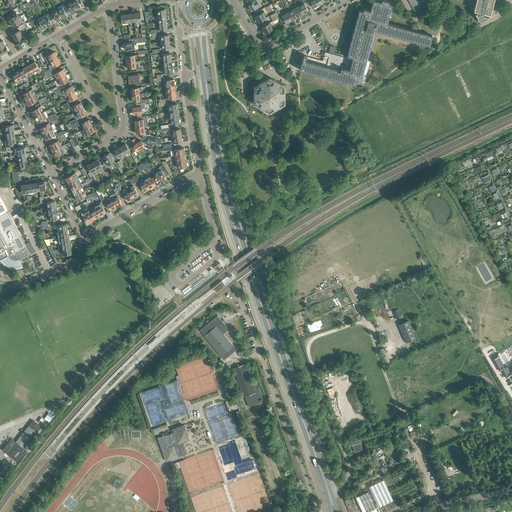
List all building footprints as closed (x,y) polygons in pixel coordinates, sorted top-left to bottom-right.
[(26,0),(28,2),(24,4),(27,9),(35,4),(36,6),(39,5),(38,2),(40,2),(38,0),(26,0)] [(71,0),(70,0),(64,4),(71,15),(74,13),(73,12),(74,12),(74,11),(77,9),(71,0)] [(71,0),(77,9),(80,8),(81,8),(82,8),(85,7),(82,1),(84,0),(71,0)] [(254,0),(250,3),(250,4),(249,5),(252,11),(262,6),(258,0),(254,0)] [(304,55),(300,70),(305,71),(305,70),(308,70),(307,72),(308,72),(312,73),(313,73),(313,72),(315,72),(315,74),(320,75),(320,74),(323,74),(322,76),(323,76),(327,77),(328,77),(328,76),(330,76),(330,78),(335,79),(335,78),(338,78),(337,80),(338,80),(342,81),(343,81),(343,80),(345,80),(345,82),(350,83),(351,82),(353,82),(353,84),(355,84),(356,81),(360,82),(360,81),(361,79),(361,78),(361,76),(362,76),(362,75),(361,75),(363,71),(364,68),(365,63),(365,64),(365,63),(366,61),(366,60),(367,56),(367,55),(366,55),(367,53),(368,53),(369,48),(368,47),(368,45),(370,46),(370,45),(371,41),(372,41),(372,40),(370,40),(371,38),(372,38),(373,33),(374,33),(372,33),(373,30),(374,30),(379,31),(379,32),(379,30),(382,31),(381,32),(382,32),(386,33),(386,34),(387,34),(387,32),(389,33),(389,34),(394,35),(394,36),(395,34),(397,35),(397,36),(401,37),(401,38),(402,38),(402,36),(405,37),(404,38),(404,39),(404,38),(409,40),(410,38),(412,39),(412,40),(412,41),(412,40),(416,41),(416,42),(417,42),(417,40),(419,41),(419,42),(419,43),(419,42),(424,44),(425,42),(427,43),(427,45),(427,44),(430,45),(432,35),(387,23),(388,18),(389,18),(387,18),(388,15),(389,16),(389,15),(390,11),(391,10),(389,10),(390,8),(391,8),(392,5),(389,4),(389,1),(384,0),(381,0),(381,2),(375,0),(373,0),(372,4),(374,5),(373,7),(371,7),(371,10),(364,8),(363,11),(359,10),(360,10),(358,15),(360,15),(359,18),(357,17),(357,18),(358,18),(356,22),(358,23),(357,25),(355,25),(354,30),(355,30),(355,33),(353,32),(353,33),(352,37),(352,38),(353,38),(353,40),(351,40),(350,45),(351,46),(351,48),(349,47),(349,48),(348,52),(348,53),(349,53),(349,55),(347,55),(347,56),(342,54),(342,56),(325,52),(323,61),(307,56),(304,55)] [(477,11),(476,13),(475,13),(480,21),(488,16),(483,15),(484,13),(490,14),(493,3),(495,3),(495,0),(476,0),(474,10),(477,11)] [(304,3),(298,6),(303,14),(308,11),(304,3)] [(68,16),(71,15),(64,4),(57,8),(63,18),(66,16),(67,16),(68,16)] [(296,7),(293,9),(297,17),(302,14),(303,15),(303,14),(298,6),(297,4),(295,5),(296,7)] [(11,14),(7,16),(10,21),(18,16),(16,12),(19,10),(17,7),(10,11),(11,14)] [(291,10),(287,12),(292,20),(297,17),(297,18),(298,18),(297,17),(293,9),(292,7),(289,8),(291,10)] [(277,15),(279,18),(281,21),(284,20),(287,24),(286,23),(291,20),(292,21),(292,20),(287,12),(286,10),(284,11),(285,13),(282,15),(281,15),(277,8),(274,10),(276,12),(277,15)] [(52,11),(49,12),(55,24),(58,22),(58,21),(58,20),(62,18),(57,10),(52,12),(52,11)] [(266,14),(264,11),(255,16),(255,17),(259,22),(258,22),(259,22),(266,18),(264,15),(266,14)] [(49,12),(42,16),(48,26),(51,24),(51,25),(52,24),(52,25),(55,24),(49,12)] [(146,34),(145,25),(144,22),(141,22),(140,12),(139,12),(136,12),(136,13),(133,13),(135,21),(135,24),(137,23),(137,24),(139,24),(140,23),(141,22),(142,27),(141,27),(141,28),(142,35),(146,34)] [(18,16),(10,21),(13,26),(17,24),(19,27),(23,24),(24,24),(26,23),(24,20),(21,21),(18,16)] [(34,19),(31,21),(34,27),(38,25),(41,32),(44,30),(44,29),(45,29),(44,28),(48,26),(42,16),(35,20),(34,19)] [(272,25),(270,22),(266,25),(266,24),(264,26),(261,27),(265,33),(272,29),(271,26),(272,25)] [(19,31),(11,35),(14,40),(23,35),(25,34),(22,29),(25,27),(24,24),(23,24),(19,27),(17,28),(19,31)] [(23,35),(14,40),(17,45),(26,40),(23,35)] [(136,41),(124,43),(125,50),(127,49),(127,50),(128,50),(128,49),(134,49),(134,45),(136,44),(136,41)] [(5,45),(0,48),(0,55),(8,50),(5,45)] [(50,61),(57,58),(58,57),(54,51),(54,52),(53,51),(51,53),(45,57),(46,59),(48,58),(50,61)] [(262,66),(273,60),(271,57),(261,63),(262,66)] [(50,61),(51,64),(49,65),(49,66),(50,69),(44,72),(46,74),(51,72),(56,69),(54,66),(60,63),(59,60),(58,60),(57,58),(50,61)] [(46,74),(44,72),(41,66),(38,67),(38,66),(37,66),(35,61),(29,65),(33,72),(36,70),(38,73),(40,71),(44,78),(46,74)] [(29,65),(24,68),(28,75),(33,72),(29,65)] [(28,75),(24,68),(18,71),(22,78),(28,75)] [(56,76),(58,79),(64,76),(66,75),(65,72),(64,72),(64,71),(63,69),(53,74),(54,77),(56,76)] [(19,80),(22,78),(18,71),(12,74),(15,79),(14,79),(15,80),(17,83),(20,81),(19,80)] [(135,75),(128,76),(129,82),(140,81),(139,77),(141,77),(140,73),(135,74),(135,75)] [(64,76),(58,79),(59,82),(58,83),(59,86),(69,81),(67,78),(68,78),(66,75),(64,76)] [(270,77),(262,81),(254,86),(254,103),(269,112),(285,104),(285,95),(285,94),(285,86),(270,77)] [(66,89),(64,90),(63,90),(64,93),(66,96),(75,91),(73,88),(72,86),(67,88),(65,89),(66,89)] [(24,96),(25,100),(35,94),(34,91),(33,92),(32,89),(29,91),(29,90),(27,91),(23,94),(24,96)] [(76,94),(75,91),(66,96),(67,99),(68,102),(71,100),(73,100),(77,97),(76,95),(76,94)] [(37,100),(37,99),(39,98),(37,94),(35,94),(25,100),(27,103),(29,105),(33,103),(35,102),(34,102),(37,100)] [(169,111),(178,110),(177,104),(168,105),(168,102),(166,102),(159,103),(158,103),(159,106),(168,105),(169,111)] [(76,112),(83,108),(82,105),(81,105),(80,103),(76,105),(74,106),(71,107),(73,110),(74,109),(76,112)] [(40,106),(38,108),(37,107),(35,109),(32,111),(33,113),(32,113),(34,117),(44,112),(40,106)] [(134,113),(137,113),(137,114),(142,113),(141,106),(132,107),(133,107),(133,113),(133,114),(134,114),(134,113)] [(83,108),(76,112),(77,115),(76,116),(77,119),(80,117),(81,116),(86,114),(85,112),(85,111),(83,108)] [(44,112),(34,117),(36,120),(38,122),(41,120),(42,120),(43,119),(46,118),(44,112)] [(83,130),(85,129),(91,125),(92,125),(90,121),(90,122),(89,119),(84,122),(84,121),(83,122),(80,124),(83,130)] [(51,124),(50,125),(49,123),(46,125),(44,125),(44,126),(40,128),(43,134),(52,129),(53,128),(51,124)] [(91,125),(85,129),(87,134),(95,131),(93,127),(92,127),(91,125)] [(144,129),(144,125),(136,126),(136,127),(135,127),(135,130),(136,130),(136,133),(140,132),(140,134),(146,136),(146,135),(150,135),(149,130),(146,130),(146,129),(144,129)] [(55,135),(52,129),(43,134),(46,140),(50,137),(52,137),(55,135)] [(181,135),(173,136),(174,143),(182,142),(181,137),(181,135)] [(7,138),(4,138),(5,144),(6,147),(14,146),(13,143),(16,142),(15,136),(7,138)] [(156,142),(147,139),(146,142),(143,141),(142,142),(141,140),(137,142),(134,139),(131,141),(133,144),(133,145),(136,150),(137,150),(136,149),(138,148),(139,148),(140,149),(140,148),(143,146),(151,149),(153,144),(156,145),(156,142)] [(53,151),(62,146),(61,143),(60,143),(58,140),(55,142),(54,142),(54,143),(49,145),(50,148),(52,151),(52,150),(53,151)] [(120,146),(124,154),(127,152),(128,154),(130,152),(129,150),(129,149),(128,148),(125,144),(123,145),(120,146)] [(62,153),(65,151),(62,146),(53,151),(53,152),(53,153),(55,156),(58,155),(59,156),(63,154),(62,153)] [(124,154),(120,146),(117,148),(117,149),(114,150),(117,154),(117,156),(117,155),(118,156),(118,157),(120,159),(122,158),(121,156),(124,154)] [(114,161),(109,152),(107,154),(104,155),(104,156),(103,156),(108,165),(111,163),(112,164),(115,163),(114,161)] [(102,160),(99,161),(98,159),(97,158),(94,160),(95,161),(92,162),(97,169),(98,172),(103,168),(107,175),(110,173),(102,160)] [(17,167),(17,170),(25,169),(25,166),(28,165),(27,159),(19,160),(20,166),(17,167)] [(186,160),(178,162),(177,162),(177,165),(179,165),(179,168),(178,168),(182,167),(183,168),(186,167),(187,166),(186,160)] [(91,172),(97,169),(92,162),(87,165),(91,172)] [(160,170),(156,173),(161,182),(166,178),(165,176),(168,175),(163,167),(162,165),(162,166),(162,165),(159,166),(160,167),(158,168),(160,170)] [(150,176),(155,185),(161,182),(156,173),(150,176)] [(68,183),(76,180),(73,174),(69,175),(69,176),(68,176),(68,175),(65,176),(66,177),(65,178),(68,183)] [(144,179),(145,181),(149,188),(155,185),(150,176),(144,179)] [(77,179),(76,180),(68,183),(72,189),(81,184),(80,185),(77,179)] [(39,182),(40,190),(46,189),(46,188),(47,188),(46,186),(45,186),(45,181),(39,182)] [(149,188),(145,181),(140,184),(141,187),(141,188),(142,188),(144,191),(149,188)] [(83,187),(81,184),(72,189),(74,195),(81,191),(80,189),(83,187)] [(126,187),(133,198),(138,195),(134,188),(135,188),(134,187),(133,185),(130,186),(129,185),(126,187)] [(119,192),(116,187),(113,189),(115,192),(113,194),(113,195),(110,197),(116,207),(120,205),(119,205),(122,203),(118,197),(121,196),(119,192)] [(133,198),(126,187),(124,188),(126,192),(123,194),(127,201),(133,198)] [(84,197),(81,191),(74,195),(77,201),(80,199),(81,199),(84,197)] [(86,199),(95,195),(98,194),(96,191),(85,197),(86,199)] [(0,259),(0,260),(2,259),(3,260),(3,261),(4,261),(5,262),(6,263),(6,264),(7,264),(8,265),(9,265),(10,266),(11,266),(12,266),(13,266),(14,267),(15,267),(16,267),(17,266),(18,266),(19,266),(20,266),(21,265),(22,265),(20,260),(31,254),(0,194),(0,259)] [(116,207),(110,197),(107,198),(108,200),(106,201),(108,206),(108,205),(111,210),(113,208),(113,209),(116,207)] [(96,208),(100,216),(103,214),(106,212),(100,203),(98,205),(99,207),(96,208)] [(90,211),(95,219),(97,217),(97,218),(100,216),(96,208),(90,211)] [(95,219),(90,211),(87,213),(86,211),(84,213),(89,222),(91,220),(92,221),(95,219)] [(70,247),(62,248),(63,256),(67,255),(67,254),(71,253),(70,247)] [(226,284),(223,280),(213,288),(216,291),(226,284)] [(401,317),(398,309),(393,311),(396,319),(401,317)] [(200,330),(204,334),(205,335),(204,335),(224,359),(236,349),(223,333),(228,328),(217,315),(200,330)] [(399,324),(406,342),(416,339),(408,320),(399,324)] [(157,338),(148,345),(150,347),(158,340),(157,338)] [(511,368),(509,370),(507,366),(505,368),(498,357),(499,357),(498,355),(497,355),(497,354),(492,358),(500,371),(502,370),(506,378),(511,375),(511,368)] [(261,396),(262,396),(259,387),(257,387),(255,382),(251,383),(244,364),(233,368),(243,397),(245,396),(249,407),(261,402),(260,401),(262,400),(261,396)] [(352,365),(321,376),(329,400),(360,389),(352,365)] [(20,452),(41,426),(33,420),(15,442),(11,439),(2,450),(17,462),(26,450),(25,449),(21,453),(20,452)] [(166,461),(187,453),(183,442),(189,440),(185,429),(164,436),(168,447),(162,449),(166,461)] [(360,442),(359,440),(351,442),(352,445),(355,452),(362,449),(360,442)] [(380,446),(373,449),(381,468),(388,465),(380,446)] [(370,488),(379,507),(392,501),(383,482),(370,488)] [(362,511),(377,511),(368,492),(356,497),(362,511)]
